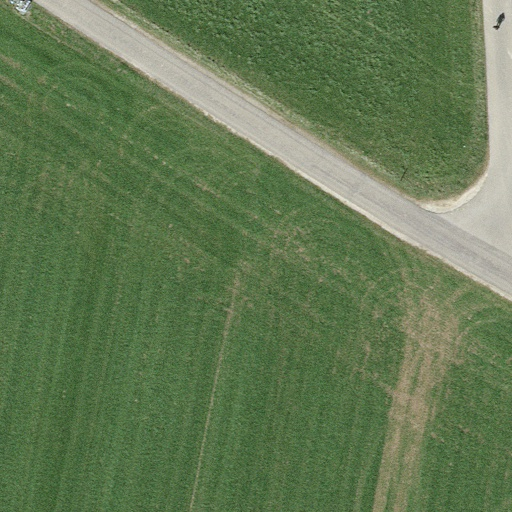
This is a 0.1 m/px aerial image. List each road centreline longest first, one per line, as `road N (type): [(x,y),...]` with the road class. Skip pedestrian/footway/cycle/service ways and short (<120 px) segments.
road 1 (track): [(75,0),(511,270)]
road 2 (track): [(511,270),(488,0)]
